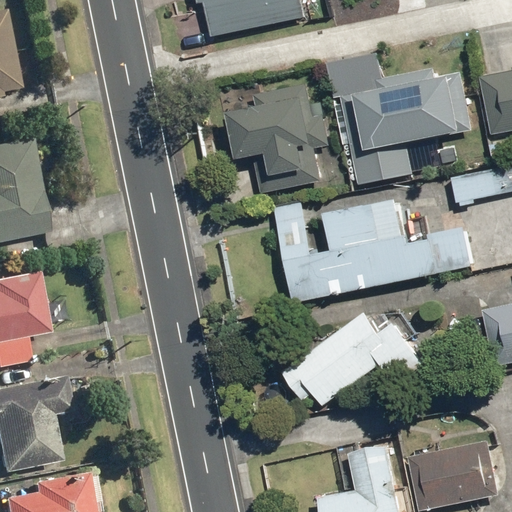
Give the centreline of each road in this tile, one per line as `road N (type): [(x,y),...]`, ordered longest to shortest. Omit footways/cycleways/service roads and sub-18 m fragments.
road 1 (residential): [(215,511),(110,0)]
road 2 (unknown): [(202,447),(511,386)]
